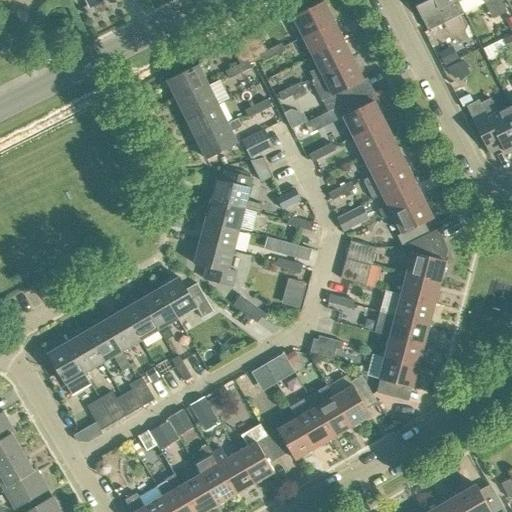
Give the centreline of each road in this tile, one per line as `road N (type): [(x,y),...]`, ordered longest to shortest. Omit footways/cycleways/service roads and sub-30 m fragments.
road 1 (residential): [(74,460),(299,330),(309,316),(329,224),(280,130)]
road 2 (residential): [(511,386),(292,511)]
road 3 (tertiary): [(0,109),(219,0)]
road 4 (residential): [(389,0),(480,180),(511,190)]
